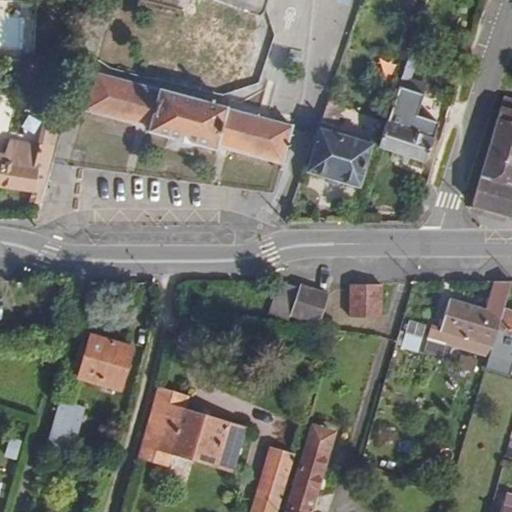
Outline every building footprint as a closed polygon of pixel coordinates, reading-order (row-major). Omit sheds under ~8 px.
[(175,72),(229,89),(255,10),(222,0),(179,0),(177,7),(194,13),(175,72)] [(42,78),(43,57),(20,56),(20,77),(42,78)] [(293,127),(98,73),(86,113),(149,131),(148,133),(219,152),(219,149),(283,166),(293,127)] [(423,99),(427,85),(404,78),(400,92),(423,99)] [(423,99),(400,92),(393,112),(391,120),(380,152),(423,166),(436,123),(417,117),(423,99)] [(437,119),(442,101),(425,96),(420,113),(437,119)] [(511,208),(511,99),(502,96),(470,201),(511,212),(511,208)] [(334,123),(340,105),(331,102),(323,126),(327,127),(329,122),(334,123)] [(41,204),(63,118),(38,112),(29,142),(12,139),(5,156),(0,155),(0,186),(26,191),(23,200),(41,204)] [(359,192),(373,146),(320,130),(307,176),(359,192)] [(511,212),(470,201),(469,208),(509,219),(511,212)] [(384,317),(383,284),(349,283),(349,317),(384,317)] [(506,310),(511,291),(511,283),(496,284),(487,312),(451,301),(443,323),(436,321),(426,357),(443,361),(444,357),(452,360),(453,355),(488,366),(489,360),(506,310)] [(318,322),(328,294),(302,286),(300,290),(279,284),(269,309),(289,317),(292,313),(318,322)] [(511,311),(506,310),(489,360),(502,364),(511,336),(511,311)] [(425,348),(432,322),(416,318),(409,344),(425,348)] [(122,396),(136,350),(88,335),(73,381),(122,396)] [(233,476),(243,436),(188,420),(192,405),(159,397),(142,467),(173,474),(176,461),(233,476)] [(71,452),(77,415),(57,411),(50,448),(71,452)] [(306,511),(312,511),(335,435),(311,428),(288,507),(306,511)] [(277,511),(294,454),(269,447),(250,511),(277,511)] [(511,511),(511,503),(507,502),(503,511),(511,511)]
